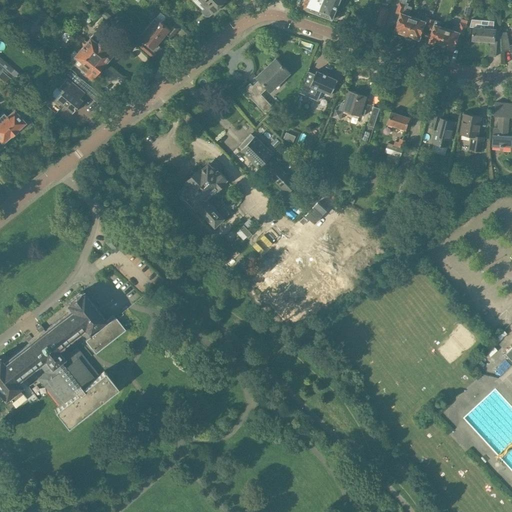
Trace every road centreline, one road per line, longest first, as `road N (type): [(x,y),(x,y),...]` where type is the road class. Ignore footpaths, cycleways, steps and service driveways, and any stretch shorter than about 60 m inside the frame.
road 1 (residential): [(0,216),(250,19),(270,14)]
road 2 (residential): [(270,14),(452,73),(511,76)]
